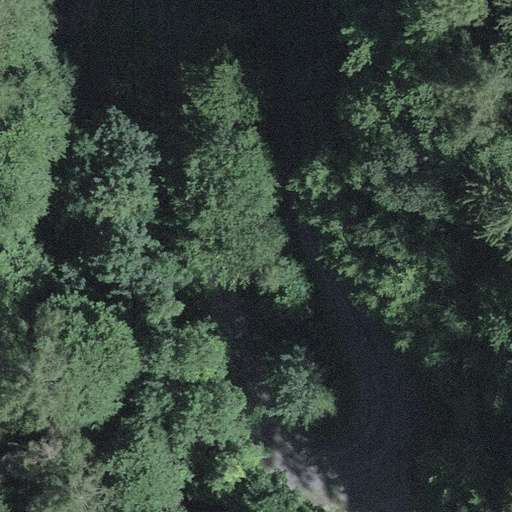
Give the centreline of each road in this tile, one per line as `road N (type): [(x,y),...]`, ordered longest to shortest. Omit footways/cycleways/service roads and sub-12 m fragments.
road 1 (track): [(166,0),(204,215),(288,468),(365,511)]
road 2 (track): [(349,502),(376,438),(354,324),(309,191),(317,0)]
